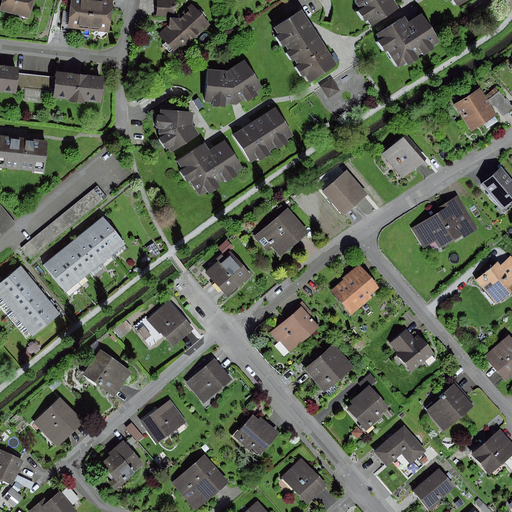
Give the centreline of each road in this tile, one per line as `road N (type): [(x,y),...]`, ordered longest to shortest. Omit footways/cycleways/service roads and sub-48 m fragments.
road 1 (residential): [(221,329),(77,459),(86,490),(115,511)]
road 2 (residential): [(357,233),(511,417)]
road 3 (residential): [(228,337),(358,490)]
road 4 (residential): [(511,137),(357,233)]
road 5 (residential): [(357,233),(228,337)]
road 6 (residential): [(124,59),(0,44)]
